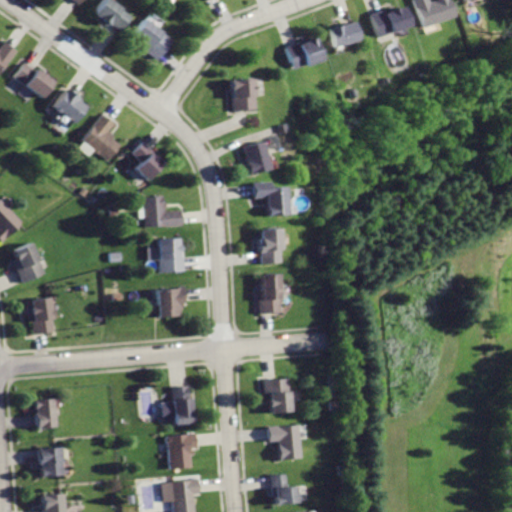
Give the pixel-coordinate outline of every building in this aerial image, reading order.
[(101,0),(99,0),(89,16),(92,18),(90,21),(101,28),(105,22),(115,29),(124,16),(101,0)] [(408,0),(419,28),(451,16),(444,0),(429,0),(427,1),(426,0),(408,0)] [(366,14),(376,37),(407,25),(400,7),(381,15),(378,9),(366,14)] [(138,20),(129,34),(135,38),(131,43),(139,48),(136,52),(152,63),(168,40),(138,20)] [(349,20),(324,28),(331,48),(355,39),(349,20)] [(309,39),(295,44),(294,42),(280,47),(288,70),(317,59),(309,39)] [(2,45),(0,47),(0,69),(12,52),(2,45)] [(21,64),(11,79),(39,98),(50,81),(33,69),(32,72),(21,64)] [(225,81),(228,111),(248,109),(246,79),(225,81)] [(62,88),(48,109),(70,124),(82,107),(76,102),(78,99),(62,88)] [(96,113),(77,142),(102,158),(111,145),(106,142),(110,135),(104,131),(110,122),(96,113)] [(236,146),(243,174),(263,169),(256,141),(236,146)] [(137,142),(126,154),(134,161),(130,167),(145,180),(160,163),(137,142)] [(243,183),(245,200),(258,198),(260,215),(278,213),(275,186),(267,187),(266,181),(243,183)] [(138,198),(141,228),(176,226),(175,211),(159,212),(158,196),(138,198)] [(0,205),(0,241),(18,223),(0,205)] [(251,230),(252,240),(249,241),(251,252),(253,252),(254,264),(274,262),(270,227),(251,230)] [(152,240),(154,274),(179,271),(177,257),(174,257),(173,238),(152,240)] [(26,245),(11,254),(14,259),(10,262),(14,269),(11,270),(20,285),(42,272),(26,245)] [(255,275),(258,300),(254,301),(255,316),(277,313),(272,273),(255,275)] [(150,289),(152,305),(144,306),(145,318),(174,315),(173,308),(177,308),(177,304),(181,303),(179,286),(150,289)] [(46,296),(23,300),(26,323),(29,323),(31,336),(53,333),(50,313),(48,313),(46,296)] [(259,380),(261,395),(264,395),(267,414),(290,412),(286,376),(259,380)] [(166,386),(166,394),(164,394),(166,412),(168,411),(170,427),(192,424),(190,399),(186,399),(185,384),(166,386)] [(34,401),(36,429),(56,427),(54,399),(34,401)] [(264,426),(265,442),(276,441),(277,460),(298,458),(296,423),(264,426)] [(163,435),(167,470),(188,468),(186,450),(193,449),(191,432),(163,435)] [(37,448),(39,477),(60,475),(58,447),(37,448)] [(268,474),(269,490),(272,489),(273,506),(296,504),(295,484),(286,485),(285,473),(268,474)] [(168,481),(171,511),(192,511),(191,494),(198,493),(196,478),(168,481)] [(41,495),(42,511),(63,511),(62,493),(41,495)]
